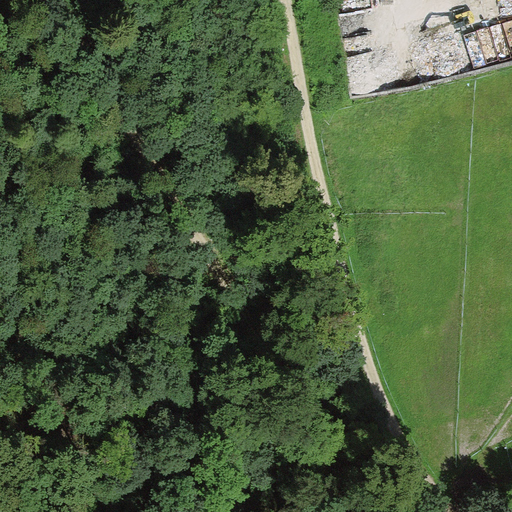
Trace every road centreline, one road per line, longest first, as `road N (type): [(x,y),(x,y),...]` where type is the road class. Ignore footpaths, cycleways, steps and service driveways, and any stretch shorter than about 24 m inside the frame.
road 1 (track): [(41,0),(283,373),(396,511)]
road 2 (track): [(453,511),(403,457),(351,313),(284,0)]
